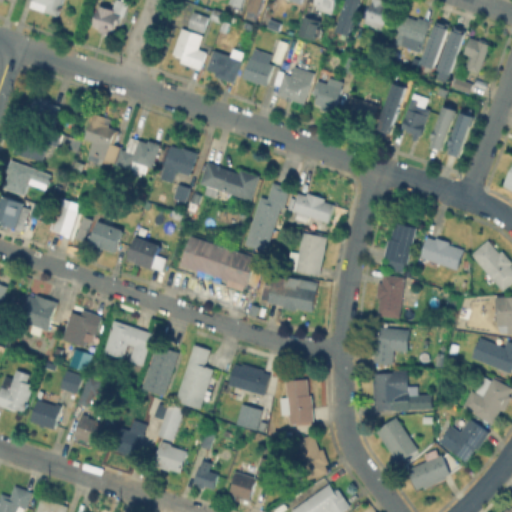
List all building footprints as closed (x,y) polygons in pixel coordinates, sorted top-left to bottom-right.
[(63,0),(59,15),(31,6),(33,0),(63,0)] [(251,0),(267,0),(264,9),(250,4),(251,0)] [(314,0),(335,0),(331,13),(316,8),(318,4),(314,2),(314,0)] [(349,0),(362,0),(351,34),(339,29),(349,0)] [(392,5),(384,26),(378,24),(378,27),(371,24),(372,22),(366,20),(373,0),(384,0),(384,2),(392,5)] [(128,6),(125,16),(122,15),(119,24),(117,23),(115,32),(112,31),(111,34),(100,30),(101,27),(94,25),(101,3),(114,8),(116,3),(128,6)] [(225,12),(222,22),(211,18),(215,8),(225,12)] [(189,23),(194,12),(210,19),(205,30),(189,23)] [(401,13),(418,19),(419,16),(431,21),(420,51),(391,40),(401,13)] [(302,14),(318,19),(312,39),(296,34),(302,14)] [(277,30),(265,26),(268,17),(280,21),(277,30)] [(439,19),(451,23),(435,67),(424,63),(439,19)] [(202,67),(182,60),(183,56),(173,52),(184,25),(206,33),(201,46),(209,49),(202,67)] [(456,26),(466,30),(449,78),(439,75),(456,26)] [(471,36),(480,39),(480,38),(484,39),(484,40),(492,43),(480,73),(468,68),(469,66),(467,65),(471,55),(465,52),(471,36)] [(287,42),(279,63),(270,59),(278,39),(287,42)] [(251,46),(270,53),(267,61),(272,63),(265,85),(241,77),(251,46)] [(243,59),(235,82),(216,75),(217,71),(208,68),(215,49),(243,59)] [(361,58),(353,85),(344,83),(337,109),(330,107),(329,110),(322,107),(322,104),(316,102),(319,95),(315,94),(319,79),(329,82),(331,76),(344,80),(347,71),(344,70),(349,54),(361,58)] [(314,72),(310,82),(312,83),(305,102),(278,93),(285,73),(287,74),(287,72),(292,74),(295,65),(314,72)] [(329,69),(327,78),(318,75),(321,67),(329,69)] [(474,83),(470,92),(454,86),(462,67),(469,70),(466,79),(474,83)] [(397,81),(408,85),(393,129),(382,126),(397,81)] [(429,97),(426,106),(431,108),(422,136),(407,131),(408,129),(402,127),(411,102),(409,101),(410,98),(412,99),(414,92),(429,97)] [(41,95),(50,99),(49,101),(62,105),(56,122),(30,112),(36,96),(40,98),(41,95)] [(380,104),(374,122),(350,115),(353,106),(349,105),(352,95),(380,104)] [(447,102),(457,106),(443,148),(433,144),(447,102)] [(465,109),(476,113),(462,153),(452,150),(465,109)] [(122,148),(117,162),(111,160),(110,163),(103,161),(104,158),(101,157),(100,162),(88,158),(90,153),(94,141),(86,138),(95,111),(106,115),(104,121),(111,123),(110,126),(120,129),(115,143),(122,145),(121,148),(122,148)] [(41,135),(33,157),(14,151),(22,128),(41,135)] [(60,135),(57,144),(43,139),(46,130),(60,135)] [(117,162),(122,148),(126,150),(131,136),(148,141),(149,139),(161,143),(154,165),(149,164),(146,172),(143,171),(141,175),(134,172),(135,169),(116,163),(117,162)] [(172,145),(183,148),(184,146),(200,152),(198,156),(197,156),(191,174),(185,172),(182,181),(174,178),(173,181),(161,177),(172,145)] [(52,173),(49,184),(48,183),(46,188),(29,182),(25,194),(4,186),(9,173),(7,172),(12,158),(52,173)] [(220,165),(240,172),(242,168),(261,175),(252,199),(201,182),(209,160),(220,164),(220,165)] [(511,162),(501,185),(511,189),(511,162)] [(291,187),(284,207),(282,206),(267,250),(246,243),(262,196),(269,198),(274,181),(291,187)] [(191,186),(186,201),(184,200),(183,205),(175,203),(177,198),(174,196),(179,182),(191,186)] [(309,192),(326,197),(325,200),(335,204),(329,221),(310,214),(307,221),(296,217),(298,211),(294,210),(300,192),(308,194),(309,192)] [(24,202),(23,204),(31,207),(26,223),(18,220),(16,224),(0,218),(0,200),(3,194),(24,202)] [(82,203),(72,234),(50,227),(60,196),(82,203)] [(44,205),(39,219),(30,215),(35,201),(44,205)] [(90,218),(82,239),(74,236),(82,215),(90,218)] [(124,229),(116,251),(91,242),(99,219),(124,229)] [(320,223),(319,229),(308,226),(310,220),(320,223)] [(417,226),(412,246),(418,247),(414,264),(384,256),(390,236),(392,237),(396,221),(417,226)] [(328,235),(320,274),(288,267),(291,250),(300,252),(304,231),(328,235)] [(257,256),(247,286),(181,264),(191,234),(257,256)] [(168,257),(163,270),(154,266),(153,268),(136,262),(136,260),(129,258),(137,235),(162,244),(158,254),(168,257)] [(428,235),(437,238),(438,236),(451,240),(450,243),(465,248),(463,254),(467,255),(465,262),(461,261),(459,268),(437,261),(435,267),(425,263),(427,257),(422,255),(428,235)] [(490,239),(501,252),(503,250),(511,259),(511,263),(511,264),(511,265),(511,282),(504,289),(473,253),(490,239)] [(278,276),(283,277),(283,274),(299,277),(298,285),(317,289),(313,310),(298,307),(297,309),(284,307),(284,304),(262,300),(267,271),(279,273),(278,276)] [(406,276),(400,317),(379,314),(382,294),(378,294),(380,281),(383,281),(384,273),(406,276)] [(0,282),(8,285),(3,299),(0,298),(0,282)] [(37,293),(59,300),(57,306),(56,306),(53,317),(60,320),(57,331),(49,328),(49,329),(43,327),(41,333),(31,330),(33,324),(21,320),(29,294),(36,296),(37,293)] [(511,294),(511,332),(509,333),(508,325),(499,326),(496,296),(511,294)] [(84,308),(103,314),(96,334),(89,331),(85,345),(63,337),(72,310),(82,313),(84,308)] [(153,331),(146,354),(127,348),(124,357),(104,350),(115,318),(153,331)] [(411,329),(408,349),(395,348),(393,363),(375,361),(376,348),(380,348),(382,325),(411,329)] [(481,336),(506,346),(508,339),(511,340),(511,372),(473,356),(481,336)] [(458,343),(455,353),(449,351),(451,342),(458,343)] [(180,351),(165,395),(143,387),(157,343),(180,351)] [(215,368),(203,403),(178,395),(195,343),(212,348),(206,365),(215,368)] [(93,353),(87,370),(71,365),(76,348),(93,353)] [(243,362),(266,369),(265,371),(271,373),(265,393),(230,383),(236,363),(243,364),(243,362)] [(31,373),(28,381),(35,384),(25,410),(18,407),(17,410),(0,403),(0,390),(6,374),(14,377),(18,368),(31,373)] [(408,368),(409,394),(432,393),(433,407),(409,407),(409,405),(399,406),(399,408),(377,409),(377,403),(374,403),(373,380),(376,380),(376,371),(394,371),(394,369),(408,368)] [(63,388),(70,370),(85,376),(78,394),(63,388)] [(103,380),(98,394),(94,392),(88,406),(79,402),(89,375),(103,380)] [(484,375),(492,379),(494,376),(511,386),(511,388),(509,394),(511,395),(504,410),(501,408),(493,423),(474,412),(484,395),(476,390),(484,375)] [(309,377),(310,394),(312,394),(315,420),(291,422),(290,413),(283,414),(281,396),(288,395),(287,379),(309,377)] [(39,398),(57,404),(57,402),(63,404),(55,428),(45,424),(45,427),(40,425),(41,422),(32,420),(39,398)] [(264,408),(257,429),(237,423),(243,402),(264,408)] [(173,404),(186,409),(174,440),(161,435),(173,404)] [(107,422),(99,444),(76,436),(84,412),(89,414),(89,416),(107,422)] [(420,453),(406,463),(403,459),(399,462),(377,429),(397,416),(419,448),(417,449),(420,453)] [(465,416),(469,419),(470,417),(490,431),(478,448),(476,446),(467,459),(443,443),(454,426),(456,428),(465,416)] [(147,422),(137,456),(127,453),(127,454),(123,453),(123,451),(114,448),(120,426),(131,429),(134,418),(147,422)] [(208,431),(217,434),(211,449),(203,446),(208,431)] [(315,433),(321,449),(324,447),(330,463),(327,464),(329,471),(309,479),(295,440),(315,433)] [(186,447),(178,471),(155,464),(162,439),(186,447)] [(437,448),(439,454),(443,453),(451,473),(444,476),(446,478),(425,487),(424,485),(417,488),(408,468),(427,460),(424,453),(437,448)] [(279,461),(273,478),(257,472),(263,455),(279,461)] [(220,473),(216,487),(196,482),(202,459),(213,462),(210,470),(220,473)] [(256,465),(252,475),(258,477),(250,500),(243,497),(242,500),(236,498),(237,496),(231,493),(235,481),(233,480),(236,469),(238,470),(242,460),(256,465)] [(331,482),(336,489),(340,487),(351,504),(340,511),(295,511),(293,509),(331,482)] [(0,511),(0,505),(5,494),(12,497),(17,484),(35,491),(27,511),(0,511)] [(37,511),(43,495),(57,501),(58,498),(69,502),(68,505),(69,505),(66,511),(37,511)] [(511,511),(511,500),(501,511),(511,511)]
